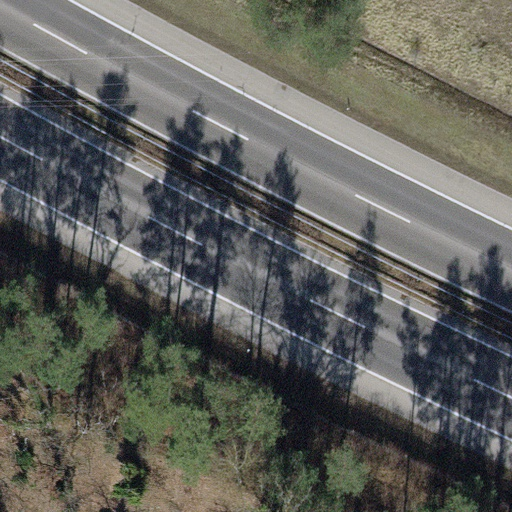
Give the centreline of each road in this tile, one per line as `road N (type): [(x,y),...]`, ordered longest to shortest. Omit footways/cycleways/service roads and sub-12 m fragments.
road 1 (motorway): [(511,268),(163,94),(0,2)]
road 2 (motorway): [(0,133),(175,231),(511,396)]
